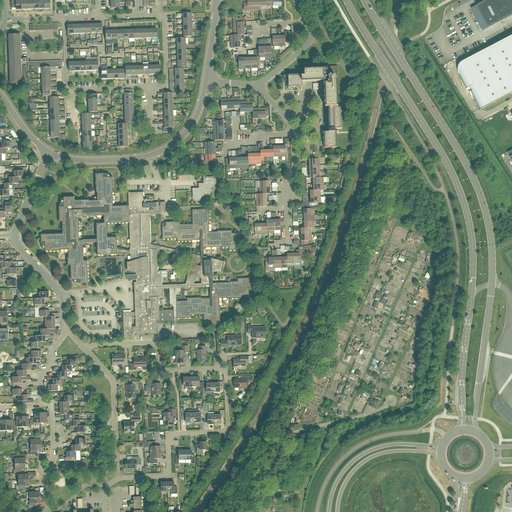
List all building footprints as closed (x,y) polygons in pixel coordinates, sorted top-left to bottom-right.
[(22,10),(21,1),(16,1),(15,0),(11,0),(12,8),(16,8),(16,10),(22,10)] [(244,10),(254,10),(253,0),(246,0),(247,3),(243,3),(244,10)] [(511,0),(487,0),(477,6),(489,28),(511,15),(511,0)] [(489,28),(477,6),(472,8),(483,31),(489,28)] [(233,29),(244,29),(243,23),(242,23),(242,19),(233,19),(233,29)] [(21,86),(21,78),(19,35),(8,35),(10,84),(16,84),(16,86),(21,86)] [(279,36),(279,47),(286,46),(285,43),(289,43),(289,37),(285,37),(285,36),(279,36)] [(485,107),(511,93),(511,36),(463,62),(462,62),(462,63),(461,63),(460,64),(460,65),(459,65),(459,66),(459,67),(458,67),(458,68),(458,69),(458,70),(458,71),(458,72),(458,73),(459,74),(467,89),(469,88),(481,110),(485,107)] [(292,51),(292,46),(283,54),(286,56),(289,53),(292,51)] [(238,59),(238,69),(245,69),(244,58),(238,59),(238,55),(235,55),(236,59),(238,59)] [(336,108),(335,76),(338,76),(337,68),(337,66),(336,66),(328,67),(329,76),(328,76),(328,69),(304,70),(304,76),(288,76),(288,87),(302,86),(302,81),(328,80),(328,83),(325,83),(326,107),(329,107),(330,132),(325,132),(325,148),(335,147),(335,129),(340,129),(340,108),(336,108)] [(259,109),(259,119),(266,119),(266,116),(269,116),(268,108),(259,109)] [(164,125),(164,128),(163,128),(163,132),(172,132),(172,127),(173,127),(173,121),(164,122),(162,122),(158,122),(154,122),(154,125),(159,125),(162,125),(164,125)] [(3,142),(2,142),(2,145),(2,149),(6,148),(6,149),(11,148),(11,142),(11,139),(3,139),(3,142)] [(229,169),(236,168),(235,151),(232,151),(232,158),(229,158),(229,159),(226,159),(226,165),(229,165),(229,169)] [(215,155),(205,155),(205,162),(211,161),(211,164),(216,164),(216,161),(215,161),(215,155)] [(19,177),(19,178),(24,178),(23,171),(19,171),(19,168),(15,168),(15,171),(14,171),(14,175),(14,178),(19,177)] [(165,222),(165,227),(162,227),(162,232),(162,240),(177,239),(177,242),(192,242),(192,241),(200,240),(201,256),(193,254),(183,252),(183,250),(180,249),(178,251),(151,245),(150,239),(149,214),(161,214),(165,214),(165,202),(160,203),(160,207),(159,207),(158,203),(153,203),(153,199),(143,200),(143,192),(128,193),(129,206),(128,206),(113,207),(112,192),(113,192),(113,177),(110,178),(110,175),(103,173),(103,174),(95,174),(95,176),(96,193),(97,193),(97,198),(98,198),(98,201),(97,202),(94,202),(94,201),(89,201),(89,200),(85,201),(75,201),(75,197),(63,198),(63,201),(61,201),(60,206),(59,207),(59,222),(62,222),(62,231),(62,234),(41,235),(41,242),(40,242),(42,249),(45,249),(45,252),(60,251),(60,250),(64,250),(64,249),(68,249),(69,250),(69,254),(68,254),(68,258),(67,258),(67,266),(70,266),(71,280),(72,280),(74,280),(74,281),(74,283),(81,284),(85,283),(88,283),(87,261),(84,261),(83,243),(97,243),(97,256),(103,255),(106,255),(108,255),(126,255),(133,254),(133,261),(130,262),(128,263),(128,270),(136,272),(136,274),(136,283),(134,283),(135,313),(123,313),(124,338),(132,338),(132,334),(157,334),(156,321),(174,320),(174,318),(176,318),(176,319),(191,318),(191,315),(203,315),(204,326),(211,325),(217,325),(216,322),(221,322),(220,307),(219,307),(219,299),(227,298),(227,299),(242,299),(242,296),(249,295),(249,291),(252,291),(252,286),(252,278),(237,279),(237,282),(230,282),(230,283),(212,283),(212,273),(222,273),(224,262),(203,257),(203,248),(221,247),(221,248),(228,248),(228,251),(236,251),(236,246),(239,246),(239,241),(239,233),(232,234),(232,231),(217,231),(217,232),(209,232),(208,224),(209,224),(209,209),(192,210),(192,224),(180,225),(180,222),(165,222)] [(19,184),(19,178),(19,177),(14,178),(14,175),(10,175),(10,178),(9,178),(9,181),(9,184),(14,184),(19,184)] [(207,177),(203,177),(203,184),(203,186),(201,186),(201,189),(199,189),(199,188),(192,188),(192,193),(193,193),(193,199),(196,201),(199,201),(202,198),(202,195),(204,195),(206,197),(212,191),(210,188),(210,186),(213,186),(216,183),(215,180),(213,177),(207,177)] [(14,190),(14,184),(9,184),(9,181),(5,181),(5,184),(4,184),(4,187),(4,190),(9,190),(14,190)] [(0,196),(9,197),(9,190),(4,190),(4,187),(0,187),(0,190),(0,196)] [(6,213),(12,213),(12,203),(5,203),(5,205),(2,205),(2,209),(5,209),(6,213)] [(312,206),(309,206),(302,206),(302,209),(303,209),(303,216),(314,215),(314,209),(312,209),(312,206)] [(254,230),(255,235),(261,234),(261,224),(254,224),(254,219),(252,219),(252,218),(248,218),(249,225),(250,225),(251,230),(254,230)] [(273,220),(273,231),(280,230),(280,226),(284,226),(284,219),(280,219),(280,220),(273,220)] [(311,234),(301,235),(301,245),(308,244),(308,241),(311,241),(311,234)] [(293,254),(293,266),(300,265),(300,264),(300,260),(303,260),(303,250),(297,250),(297,254),(293,254)] [(265,269),(275,268),(274,258),(265,258),(265,269)] [(11,268),(11,262),(6,262),(2,263),(2,266),(2,269),(0,269),(0,272),(7,272),(7,269),(11,268)] [(8,278),(16,278),(16,275),(16,268),(11,268),(7,269),(7,272),(7,275),(8,275),(8,278)] [(16,278),(8,278),(8,281),(7,281),(7,287),(17,287),(17,281),(16,278)] [(44,299),(44,302),(48,302),(48,299),(49,299),(49,292),(39,293),(39,299),(44,299)] [(35,308),(44,308),(43,308),(43,305),(44,305),(44,302),(44,299),(39,299),(34,299),(35,305),(35,308)] [(1,312),(0,312),(0,318),(8,318),(7,312),(9,312),(8,308),(1,309),(1,312)] [(48,310),(48,308),(44,308),(44,311),(40,311),(40,317),(45,317),(50,317),(49,314),(50,314),(49,310),(48,310)] [(45,323),(55,323),(55,317),(54,317),(53,313),(50,314),(49,314),(50,317),(45,317),(45,323)] [(8,318),(0,318),(0,323),(1,324),(1,327),(9,327),(9,324),(8,324),(8,318)] [(55,323),(45,323),(45,329),(50,329),(50,332),(59,332),(59,331),(58,330),(54,330),(54,329),(55,329),(55,323)] [(252,328),(252,325),(247,326),(248,334),(252,334),(252,338),(266,338),(265,327),(252,328)] [(50,336),(50,332),(50,329),(45,329),(41,329),(41,336),(45,336),(45,339),(49,339),(49,336),(50,336)] [(8,334),(0,334),(0,340),(2,340),(2,343),(10,343),(10,340),(8,340),(8,334)] [(45,342),(45,339),(45,336),(41,336),(36,336),(36,342),(40,342),(41,345),(45,345),(44,342),(45,342)] [(221,347),(228,347),(228,346),(241,345),(241,336),(227,336),(227,341),(221,341),(221,347)] [(36,342),(31,342),(31,346),(29,347),(29,351),(31,351),(35,351),(36,352),(40,351),(41,351),(45,351),(44,350),(43,349),(40,350),(40,348),(41,348),(41,345),(40,342),(36,342)] [(176,363),(185,363),(184,353),(187,353),(187,346),(181,347),(181,351),(175,351),(176,363)] [(198,362),(206,362),(205,353),(206,353),(206,347),(199,347),(199,350),(197,351),(198,362)] [(36,361),(45,361),(45,358),(41,358),(41,351),(40,351),(36,352),(35,351),(31,351),(31,358),(36,358),(36,361)] [(125,366),(125,355),(112,355),(112,364),(122,364),(122,366),(125,366)] [(72,366),(77,366),(77,360),(78,360),(77,356),(68,357),(68,360),(67,360),(67,363),(67,366),(72,366)] [(251,363),(251,357),(240,357),(240,361),(234,361),(234,369),(238,369),(245,369),(245,363),(251,363)] [(35,364),(36,364),(36,361),(36,358),(31,358),(26,358),(27,364),(31,364),(31,367),(35,367),(35,364)] [(148,367),(148,363),(146,363),(146,358),(134,359),(134,364),(130,364),(130,371),(136,370),(136,367),(142,367),(142,368),(142,369),(143,369),(143,370),(144,370),(145,370),(146,370),(147,370),(147,369),(148,369),(148,368),(148,367)] [(72,372),(72,366),(67,366),(67,363),(63,363),(63,366),(62,366),(62,369),(63,369),(63,372),(67,372),(72,372)] [(32,370),(31,367),(31,364),(27,364),(22,364),(22,371),(26,371),(27,374),(31,374),(30,370),(32,370)] [(67,379),(67,372),(63,372),(63,369),(62,369),(59,369),(59,372),(58,372),(58,376),(58,379),(62,379),(67,379)] [(27,377),(27,374),(26,371),(22,371),(17,371),(17,377),(22,377),(22,380),(26,380),(26,377),(27,377)] [(57,385),(63,385),(62,379),(58,379),(58,376),(52,376),(50,376),(50,379),(53,379),(53,382),(53,385),(57,385)] [(246,388),(246,384),(249,384),(249,381),(250,381),(250,376),(244,376),(244,380),(234,380),(234,388),(239,388),(239,389),(246,388)] [(22,383),(22,380),(22,377),(17,377),(12,377),(12,384),(13,384),(13,386),(21,386),(21,383),(22,383)] [(192,387),(192,378),(183,378),(183,384),(183,385),(183,387),(185,387),(188,390),(188,395),(192,394),(192,393),(192,387)] [(199,383),(199,378),(192,378),(192,387),(197,387),(197,391),(203,390),(203,389),(202,383),(199,383)] [(152,384),(152,380),(146,380),(146,386),(145,386),(145,392),(152,391),(152,395),(160,395),(160,388),(160,384),(152,384)] [(58,391),(57,385),(53,385),(53,382),(49,382),(49,385),(48,385),(48,392),(58,391)] [(135,397),(135,390),(138,389),(138,382),(132,382),(132,386),(126,386),(126,391),(127,391),(127,398),(135,397)] [(213,384),(213,393),(219,392),(219,390),(223,390),(223,382),(216,383),(216,384),(213,384)] [(206,395),(206,393),(213,393),(213,384),(209,384),(209,383),(202,383),(203,389),(203,390),(203,395),(206,395)] [(22,392),(22,389),(21,389),(21,386),(13,386),(13,390),(13,396),(18,396),(22,396),(22,392)] [(27,392),(22,392),(22,396),(18,396),(18,402),(27,402),(27,403),(33,403),(33,400),(28,400),(27,395),(26,395),(26,394),(27,394),(27,392)] [(69,402),(74,402),(74,396),(77,396),(77,393),(65,393),(65,396),(64,396),(64,399),(65,399),(65,402),(69,402)] [(69,408),(69,402),(65,402),(65,399),(64,399),(60,399),(61,402),(60,402),(60,409),(69,408)] [(376,409),(379,403),(370,399),(368,403),(370,404),(369,406),(376,409)] [(56,418),(61,418),(65,418),(65,415),(70,415),(70,414),(69,408),(60,409),(60,415),(61,415),(61,416),(60,416),(59,415),(56,415),(56,418)] [(203,417),(203,411),(203,408),(197,408),(198,410),(193,410),(193,411),(193,414),(193,423),(200,423),(200,417),(203,417)] [(164,425),(172,425),(172,418),(172,417),(176,417),(176,410),(168,410),(169,413),(163,413),(164,425)] [(193,423),(193,414),(193,411),(188,411),(182,412),(182,421),(186,421),(186,423),(193,423)] [(214,424),(214,416),(207,416),(207,411),(203,411),(203,417),(203,418),(207,418),(208,425),(214,424)] [(214,416),(214,424),(221,424),(220,418),(224,418),(224,411),(220,411),(220,416),(214,416)] [(34,424),(40,424),(40,413),(34,413),(34,417),(31,418),(31,421),(32,426),(35,425),(34,424)] [(46,417),(46,413),(40,413),(40,424),(46,424),(46,425),(49,425),(49,417),(46,417)] [(124,432),(135,431),(134,422),(140,422),(140,413),(131,414),(131,422),(124,422),(124,432)] [(75,421),(75,420),(75,414),(70,414),(70,415),(65,415),(65,418),(65,421),(66,421),(66,422),(64,422),(64,421),(61,421),(61,424),(70,424),(71,424),(70,421),(75,421)] [(17,428),(23,427),(22,417),(16,417),(16,421),(13,421),(14,429),(16,429),(17,429),(17,428)] [(31,421),(28,421),(28,417),(22,417),(23,427),(28,427),(28,429),(32,429),(32,426),(31,421)] [(80,427),(80,426),(80,420),(75,420),(75,421),(70,421),(71,424),(70,424),(71,427),(72,427),(72,430),(76,430),(76,427),(80,427)] [(77,436),(85,436),(85,433),(85,426),(80,426),(80,427),(76,427),(76,430),(76,433),(77,433),(77,436)] [(76,445),(81,445),(86,445),(85,439),(85,436),(77,436),(72,436),(72,437),(73,438),(75,438),(76,439),(76,442),(76,445)] [(31,446),(41,445),(41,440),(37,440),(37,437),(29,437),(29,440),(30,440),(31,446)] [(81,451),(81,445),(76,445),(76,442),(72,442),(72,446),(71,446),(71,448),(71,452),(76,451),(76,452),(81,451)] [(151,453),(161,453),(160,447),(155,447),(155,442),(147,442),(148,448),(150,448),(151,453)] [(197,455),(203,455),(203,450),(206,450),(206,443),(200,443),(200,449),(196,449),(197,455)] [(41,445),(31,446),(31,452),(29,452),(29,455),(37,455),(37,452),(41,452),(41,445)] [(76,458),(76,452),(76,451),(71,452),(71,448),(66,449),(67,458),(65,458),(65,461),(73,461),(73,458),(76,458)] [(179,465),(179,460),(185,460),(185,451),(178,451),(179,457),(175,458),(175,465),(179,465)] [(192,457),(192,451),(185,451),(185,460),(191,460),(191,464),(195,464),(195,457),(192,457)] [(161,453),(151,453),(151,458),(148,458),(148,464),(156,464),(156,459),(161,459),(161,453)] [(15,465),(25,464),(25,458),(21,458),(21,455),(17,455),(13,456),(10,456),(10,459),(15,459),(15,465)] [(125,469),(136,469),(136,465),(139,465),(139,457),(132,457),(132,461),(125,461),(125,469)] [(25,464),(15,465),(15,470),(14,471),(14,474),(22,473),(22,470),(26,470),(25,464)] [(29,480),(18,481),(18,485),(16,485),(16,490),(25,489),(25,487),(29,486),(29,480)] [(161,496),(161,492),(168,492),(167,483),(161,483),(161,489),(158,489),(158,496),(161,496)] [(167,483),(168,492),(171,492),(171,494),(177,494),(177,489),(174,489),(174,483),(167,483)] [(30,498),(40,498),(40,492),(36,492),(36,489),(28,489),(28,492),(29,492),(30,498)] [(133,511),(142,511),(141,497),(133,497),(133,509),(133,511)] [(40,498),(30,498),(30,504),(28,504),(29,508),(36,507),(36,504),(40,504),(40,498)]
